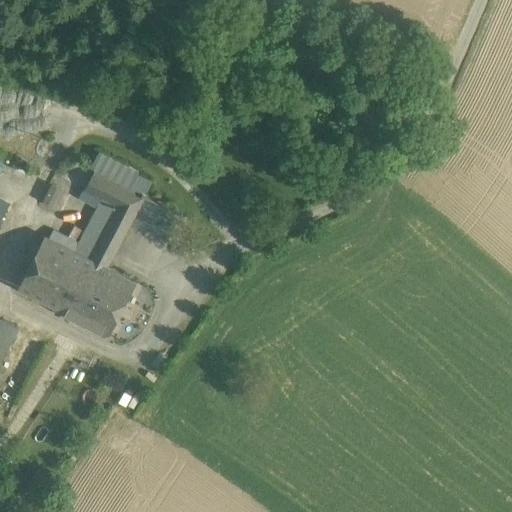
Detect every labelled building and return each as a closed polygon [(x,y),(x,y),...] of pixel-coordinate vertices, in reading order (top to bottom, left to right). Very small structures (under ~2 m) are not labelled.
[(129,190),(94,172),(85,190),(102,199),(75,251),(99,264),(107,268),(131,223),(144,198),(129,190)] [(152,183),(136,176),(129,190),(144,198),(152,183)] [(158,205),(144,198),(131,223),(144,230),(158,205)] [(0,221),(9,205),(0,200),(0,221)] [(180,216),(158,205),(144,230),(166,241),(180,216)] [(75,251),(45,236),(18,289),(71,316),(99,264),(75,251)] [(107,268),(99,264),(71,316),(109,336),(136,283),(107,268)] [(18,330),(0,320),(0,360),(2,361),(18,330)]
